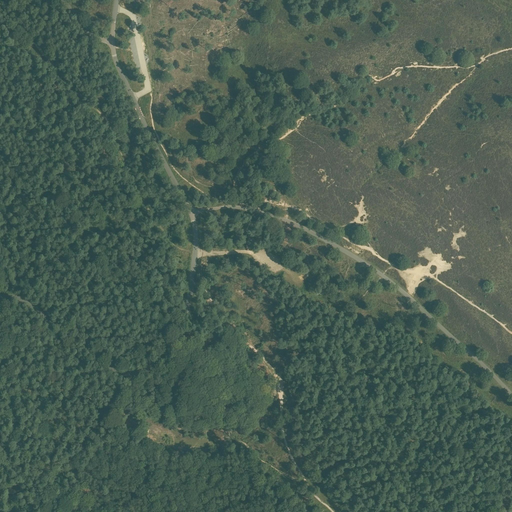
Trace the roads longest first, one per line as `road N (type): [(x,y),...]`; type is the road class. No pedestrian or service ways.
road 1 (unclassified): [(0,297),(29,304),(123,372),(153,366),(182,324),(194,262),(191,212),(110,42)]
road 2 (track): [(511,395),(395,285),(336,245),(255,211),(191,212)]
